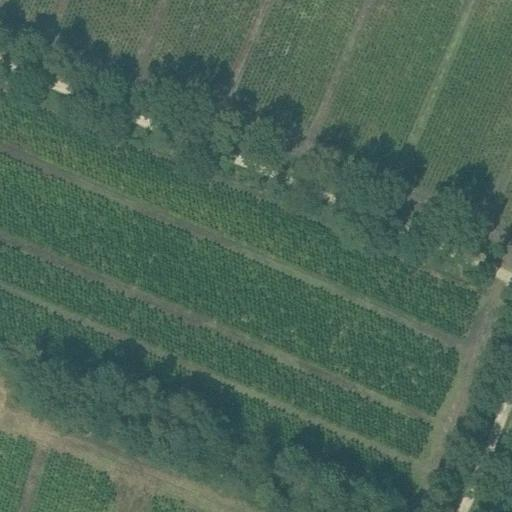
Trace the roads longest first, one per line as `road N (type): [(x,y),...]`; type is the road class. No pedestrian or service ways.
road 1 (track): [(0,61),(511,278)]
road 2 (track): [(0,371),(332,511)]
road 3 (track): [(511,389),(461,511)]
